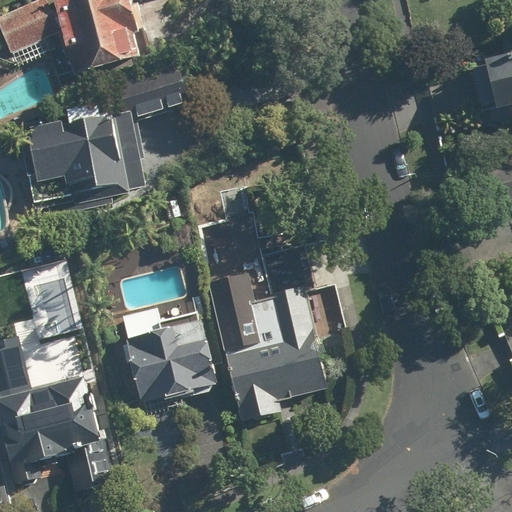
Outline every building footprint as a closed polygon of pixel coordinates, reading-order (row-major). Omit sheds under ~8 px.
[(143,0),(38,0),(4,11),(15,49),(67,34),(78,72),(147,52),(137,19),(148,15),(143,0)] [(511,54),(498,58),(509,103),(511,102),(511,54)] [(112,113),(109,99),(77,105),(79,119),(29,128),(42,200),(156,179),(144,115),(201,97),(188,57),(128,76),(138,108),(112,113)] [(257,270),(216,280),(233,348),(274,338),(257,270)] [(230,356),(248,424),(292,412),(289,400),(339,387),(313,287),(280,295),(292,340),(230,356)] [(216,309),(132,325),(146,397),(230,380),(216,309)] [(120,478),(100,382),(4,403),(17,466),(72,454),(79,487),(120,478)]
